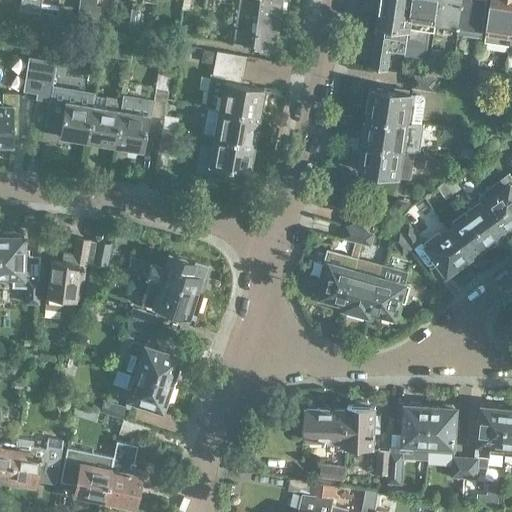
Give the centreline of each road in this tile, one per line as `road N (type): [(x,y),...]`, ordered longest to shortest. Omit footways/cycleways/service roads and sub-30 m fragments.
road 1 (residential): [(272,233),(170,204),(0,191)]
road 2 (residential): [(272,233),(324,72),(337,0)]
road 3 (residential): [(443,360),(350,362),(251,341)]
road 4 (residential): [(194,511),(224,402),(251,341)]
